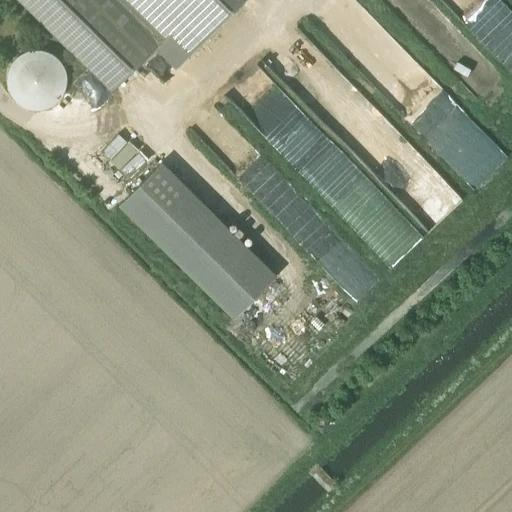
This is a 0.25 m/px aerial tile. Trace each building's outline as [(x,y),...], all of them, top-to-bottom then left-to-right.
[(243,0),(24,0),(115,89),(156,47),(177,67),(243,0)] [(338,0),(323,16),(444,133),(466,110),(352,0),(338,0)] [(511,71),(511,11),(506,6),(476,36),(511,71)] [(9,89),(12,93),(15,98),(18,101),(23,104),(27,107),(32,108),(38,108),(43,108),(48,106),(52,104),(57,101),(60,98),(63,93),(66,89),(67,84),(67,78),(67,73),(66,68),(63,64),(60,59),(57,56),(52,53),(48,50),(43,49),(38,49),(32,49),(27,50),(23,53),(18,56),(15,59),(12,64),(10,68),(8,73),(8,78),(8,84),(9,89)] [(287,147),(287,161),(329,161),(328,115),(269,116),(269,147),(287,147)] [(104,145),(130,171),(149,153),(124,126),(104,145)] [(149,233),(191,190),(162,161),(120,204),(149,233)] [(280,334),(264,356),(279,367),(295,346),(280,334)]
